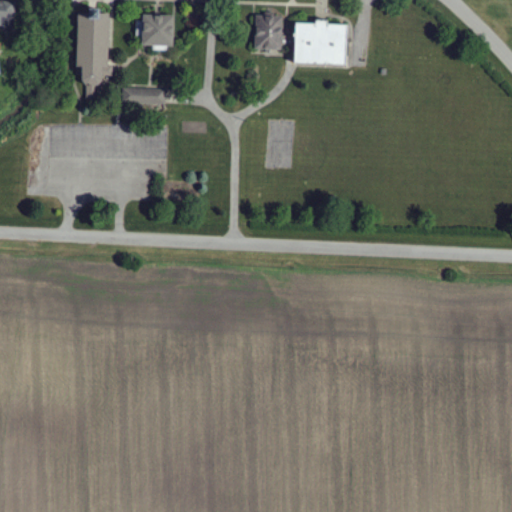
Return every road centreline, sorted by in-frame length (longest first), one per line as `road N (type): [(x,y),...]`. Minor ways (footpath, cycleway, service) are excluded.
road 1 (residential): [(511,256),(236,243)]
road 2 (residential): [(236,243),(0,230)]
